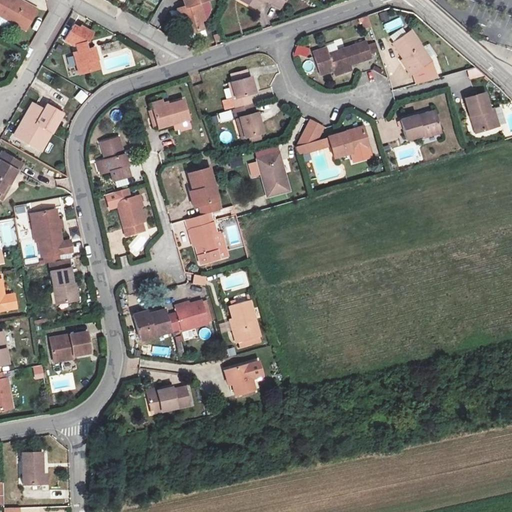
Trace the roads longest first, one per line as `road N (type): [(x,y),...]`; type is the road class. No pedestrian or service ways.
road 1 (residential): [(188,61),(111,86),(83,115),(71,163),(98,281)]
road 2 (residential): [(147,165),(173,261),(98,281)]
road 3 (residential): [(98,281),(114,349),(112,377),(73,419)]
road 4 (residential): [(278,33),(293,85),(326,102),(383,89)]
road 5 (unclassified): [(414,0),(511,85)]
road 6 (residential): [(76,0),(188,61)]
road 7 (residential): [(61,0),(2,108)]
